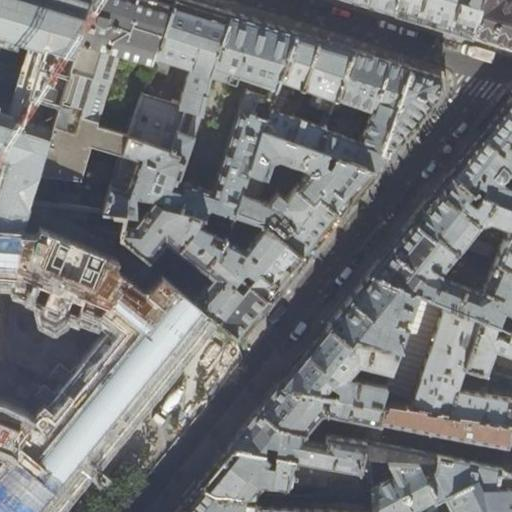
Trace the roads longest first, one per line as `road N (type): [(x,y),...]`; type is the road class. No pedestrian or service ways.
road 1 (residential): [(492,66),(132,511)]
road 2 (residential): [(492,66),(276,0)]
